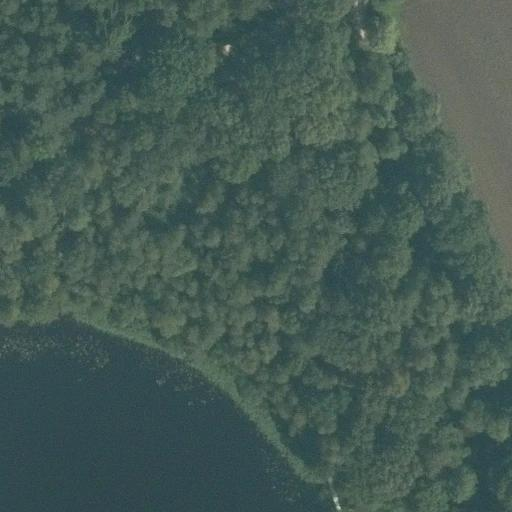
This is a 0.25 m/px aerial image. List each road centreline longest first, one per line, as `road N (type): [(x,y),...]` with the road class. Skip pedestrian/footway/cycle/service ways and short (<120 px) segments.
road 1 (track): [(355,0),(511,370)]
road 2 (track): [(71,136),(324,0)]
